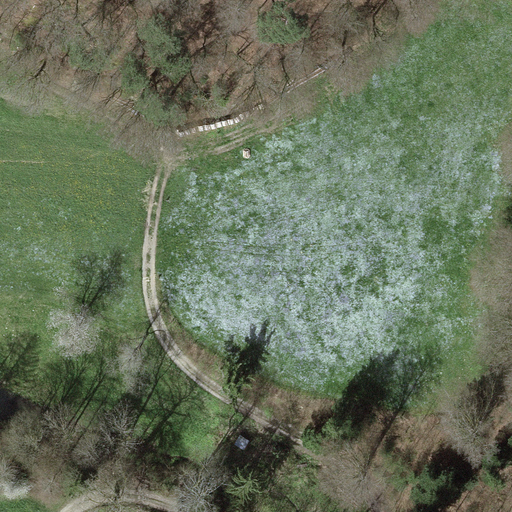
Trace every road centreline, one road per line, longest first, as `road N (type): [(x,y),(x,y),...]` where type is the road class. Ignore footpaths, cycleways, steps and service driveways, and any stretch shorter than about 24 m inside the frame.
road 1 (track): [(161,165),(148,274),(156,325),(211,388),(345,458),(374,490),(380,511)]
road 2 (track): [(189,511),(118,493),(68,511)]
